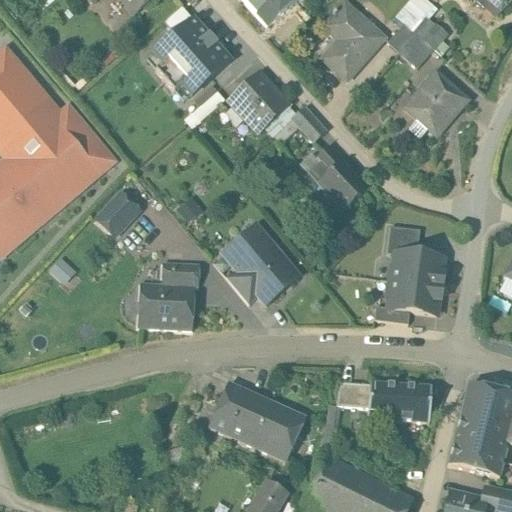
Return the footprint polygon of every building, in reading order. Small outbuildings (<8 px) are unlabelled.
[(118,0),(133,17),(152,0),(118,0)] [(299,0),(240,0),(267,29),(299,0)] [(486,0),(500,12),(510,0),(486,0)] [(383,41),(345,7),(327,27),(343,40),(323,62),(346,83),(383,41)] [(230,64),(215,48),(217,47),(208,37),(207,38),(192,22),(153,57),(162,67),(155,74),(174,95),(181,88),(190,99),(230,64)] [(404,27),(387,46),(398,55),(415,37),(404,27)] [(432,52),(415,37),(398,55),(415,71),(432,52)] [(217,91),(242,73),(235,64),(210,81),(217,91)] [(288,108),(259,77),(228,105),(257,136),(288,108)] [(465,104),(435,77),(404,111),(434,138),(465,104)] [(217,94),(193,115),(201,124),(225,103),(217,94)] [(0,167),(0,259),(113,165),(67,111),(0,167)] [(302,112),(290,123),(298,131),(313,147),(324,137),(302,112)] [(290,123),(279,132),(287,141),(298,131),(290,123)] [(328,151),(315,163),(321,169),(329,177),(341,166),(328,151)] [(366,192),(341,166),(329,177),(321,169),(310,179),(343,214),(366,192)] [(120,197),(96,224),(113,240),(138,214),(120,197)] [(298,280),(255,229),(239,243),(248,254),(231,267),(236,272),(259,299),(265,306),(298,280)] [(419,233),(390,229),(386,256),(395,257),(395,256),(416,259),(419,233)] [(416,259),(395,256),(395,257),(394,266),(390,269),(388,283),(441,290),(443,276),(441,276),(442,262),(416,259)] [(59,259),(49,271),(63,284),(74,272),(59,259)] [(198,268),(162,267),(161,288),(193,289),(193,290),(197,290),(198,268)] [(248,308),(259,299),(236,272),(226,280),(248,308)] [(441,290),(388,283),(386,298),(389,302),(388,310),(388,312),(409,314),(435,317),(437,303),(439,303),(441,290)] [(161,288),(139,287),(137,331),(191,334),(193,290),(193,289),(161,288)] [(409,314),(388,312),(388,310),(376,309),(374,323),(408,327),(409,314)] [(369,387),(339,385),(336,408),(367,411),(369,387)] [(431,389),(369,385),(369,387),(367,411),(367,422),(428,426),(431,389)] [(275,406),(229,386),(226,393),(209,431),(256,451),(275,406)] [(503,397),(468,388),(447,468),(484,477),(503,397)] [(511,399),(503,397),(484,477),(499,481),(507,448),(511,449),(511,399)] [(306,420),(275,406),(256,451),(287,464),(306,420)] [(189,446),(161,456),(166,471),(195,460),(191,451),(189,446)] [(201,448),(191,451),(195,460),(205,457),(201,448)] [(407,511),(413,502),(325,459),(300,508),(308,511),(407,511)] [(267,485),(250,511),(280,511),(289,498),(267,485)] [(511,511),(511,496),(484,490),(481,503),(486,505),(484,511),(511,511)] [(481,503),(449,496),(445,511),(484,511),(486,505),(481,503)]
